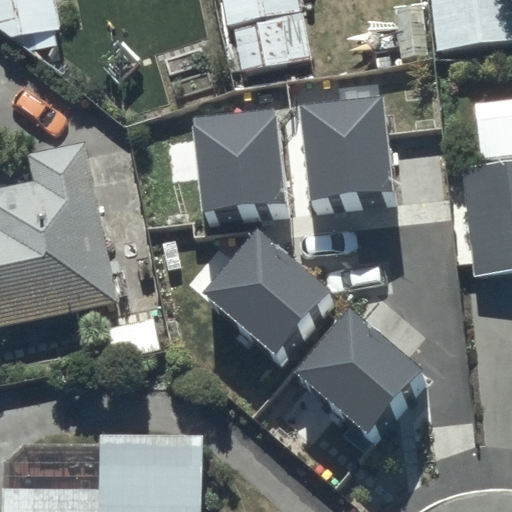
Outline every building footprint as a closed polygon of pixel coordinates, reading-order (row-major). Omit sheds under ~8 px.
[(0,0),(0,38),(15,49),(62,41),(54,0),(0,0)] [(235,36),(244,82),(316,68),(302,0),(221,0),(229,38),(235,36)] [(511,0),(431,0),(437,58),(511,50),(511,0)] [(0,337),(122,313),(90,151),(30,163),(36,190),(0,197),(0,337)] [(281,205),(291,295),(298,294),(300,319),(291,319),(294,351),(303,350),(307,389),(334,386),(335,395),(452,383),(442,298),(448,297),(445,266),(441,266),(429,161),(358,169),(361,196),(281,205)] [(511,175),(466,180),(478,288),(511,284),(511,175)] [(167,318),(219,390),(285,342),(206,233),(161,266),(188,303),(167,318)] [(5,495),(4,511),(208,511),(210,445),(102,443),(101,497),(5,495)]
